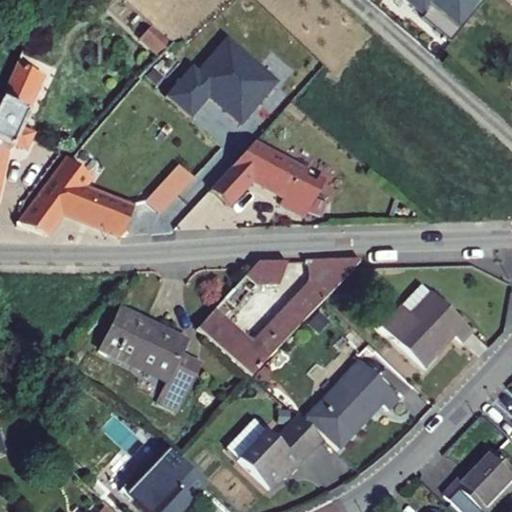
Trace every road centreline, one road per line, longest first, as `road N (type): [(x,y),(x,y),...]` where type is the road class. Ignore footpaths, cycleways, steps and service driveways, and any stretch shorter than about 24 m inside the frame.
road 1 (residential): [(511,238),(0,252)]
road 2 (residential): [(331,511),(396,470),(511,352)]
